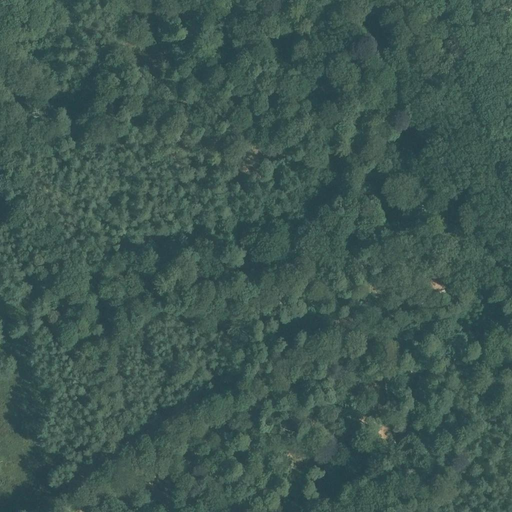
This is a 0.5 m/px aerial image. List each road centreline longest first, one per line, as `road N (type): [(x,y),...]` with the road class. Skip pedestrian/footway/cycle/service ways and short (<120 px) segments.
road 1 (track): [(511,264),(270,378),(66,511)]
road 2 (track): [(0,122),(42,266),(61,295),(62,314),(89,345),(120,430),(138,452),(235,511)]
road 3 (track): [(511,154),(492,93),(426,0)]
